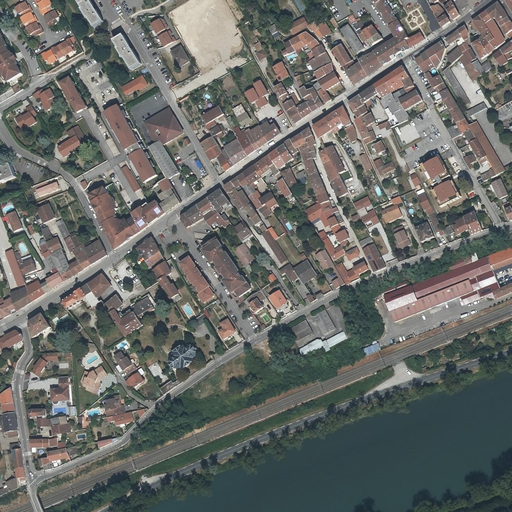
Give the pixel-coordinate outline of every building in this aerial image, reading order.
[(49,6),(52,5),(49,0),(44,0),(38,4),(41,10),(40,11),(42,14),(50,10),(49,6)] [(77,0),(94,27),(103,21),(90,0),(77,0)] [(380,11),(389,5),(386,0),(378,5),(379,7),(378,8),(380,11)] [(460,16),(451,1),(450,1),(451,3),(445,6),(454,21),(460,16)] [(22,13),(24,16),(31,12),(32,12),(30,8),(29,9),(25,2),(15,8),(19,14),(22,13)] [(501,22),(508,18),(506,15),(506,13),(498,4),(487,12),(493,20),(495,19),(497,17),(501,22)] [(389,5),(380,11),(382,14),(383,14),(384,16),(392,11),(389,5)] [(435,14),(444,28),(451,23),(443,10),(438,5),(432,7),(431,5),(431,6),(435,14)] [(49,27),(57,23),(56,20),(59,18),(55,11),(45,16),(48,23),(47,23),(49,27)] [(386,22),(387,22),(396,17),(392,11),(384,16),(385,18),(384,19),(386,22)] [(21,18),(25,25),(28,23),(30,26),(36,23),(38,22),(36,18),(34,19),(31,12),(24,16),(21,18)] [(496,25),(493,20),(487,12),(480,17),(489,30),(496,25)] [(388,26),(389,26),(389,25),(391,28),(399,23),(396,17),(387,22),(386,22),(388,26)] [(483,41),(482,42),(485,47),(491,43),(495,40),(492,35),(489,30),(480,17),(474,22),(480,30),(478,32),(483,41)] [(293,35),(308,27),(309,27),(304,18),(288,27),(293,35)] [(366,30),(359,18),(356,20),(363,32),(366,30)] [(504,27),(511,23),(508,18),(501,22),(504,26),(504,27)] [(160,20),(150,25),(156,35),(166,30),(160,20)] [(321,38),(324,36),(318,27),(315,22),(309,27),(308,27),(313,32),(315,31),(317,35),(321,38)] [(325,22),(318,27),(324,36),(324,38),(325,37),(332,33),(325,22)] [(478,32),(480,30),(474,22),(470,24),(476,33),(478,32)] [(511,22),(511,23),(504,27),(504,26),(502,28),(508,35),(511,32),(511,22)] [(26,28),(30,35),(34,33),(35,36),(43,32),(41,28),(40,29),(36,23),(30,26),(26,28)] [(403,30),(399,23),(391,28),(389,25),(389,26),(396,39),(402,36),(401,35),(402,31),(403,30)] [(276,24),(270,28),(274,34),(278,32),(280,31),(276,24)] [(496,25),(489,30),(492,35),(499,30),(496,25)] [(366,30),(363,32),(368,40),(370,39),(379,34),(373,27),(366,30)] [(466,27),(459,32),(467,45),(468,45),(469,45),(468,34),(469,34),(466,27)] [(258,39),(264,36),(260,28),(254,31),(258,39)] [(347,41),(349,40),(356,53),(364,48),(357,37),(351,28),(343,32),(347,41)] [(396,39),(404,51),(406,50),(407,52),(411,49),(407,41),(409,40),(403,30),(402,31),(401,35),(402,36),(396,39)] [(491,43),(496,50),(506,42),(499,30),(492,35),(495,40),(491,43)] [(459,32),(446,40),(450,46),(454,43),(455,42),(460,48),(447,58),(452,65),(460,58),(462,56),(471,49),(468,45),(467,45),(459,32)] [(18,64),(16,60),(13,56),(11,53),(10,53),(6,47),(7,46),(2,37),(3,37),(0,33),(0,71),(2,76),(4,75),(8,82),(22,74),(16,65),(18,64)] [(168,33),(158,38),(164,48),(173,43),(168,33)] [(306,46),(309,44),(313,42),(307,33),(300,37),(305,45),(306,46)] [(383,39),(379,34),(370,39),(373,45),(383,39)] [(421,34),(409,40),(407,41),(411,49),(425,40),(421,34)] [(126,37),(116,42),(132,70),(141,64),(126,37)] [(300,37),(290,42),(296,50),(302,47),(305,45),(300,37)] [(72,47),(74,46),(70,38),(66,41),(67,43),(65,45),(64,44),(61,45),(67,55),(74,51),(72,47)] [(387,44),(396,56),(397,58),(405,53),(404,51),(396,39),(387,44)] [(489,55),(488,54),(485,47),(482,42),(481,40),(480,40),(474,44),(482,60),(489,55)] [(308,54),(313,50),(321,46),(316,41),(313,42),(309,44),(312,48),(306,51),(308,53),(308,54)] [(290,53),(296,50),(290,42),(285,45),(290,53)] [(511,51),(511,42),(511,43),(502,51),(504,55),(508,54),(511,51)] [(443,43),(427,53),(436,69),(441,62),(444,55),(446,49),(443,43)] [(495,51),(496,50),(491,43),(485,47),(488,54),(494,50),(495,51)] [(258,52),(264,48),(261,44),(255,47),(258,52)] [(396,56),(387,44),(375,52),(384,67),(389,64),(395,60),(394,58),(396,56)] [(57,55),(59,59),(67,55),(61,45),(58,47),(59,48),(56,50),(55,47),(51,49),(52,50),(55,56),(57,55)] [(343,66),(351,61),(341,45),(333,50),(340,60),(343,66)] [(307,60),(308,62),(326,53),(323,47),(321,46),(313,50),(315,54),(308,58),(309,59),(307,60)] [(172,54),(180,68),(189,63),(181,48),(172,54)] [(268,56),(264,48),(258,52),(257,53),(261,60),(268,56)] [(471,49),(462,56),(467,64),(471,62),(477,59),(471,49)] [(48,60),(50,64),(57,60),(55,56),(52,50),(49,52),(49,53),(47,55),(46,52),(42,54),(46,61),(48,60)] [(361,63),(369,77),(384,67),(375,52),(371,54),(368,55),(359,60),(361,63)] [(311,63),(316,72),(331,64),(331,62),(330,59),(326,53),(308,62),(309,64),(311,63)] [(425,75),(436,69),(427,53),(422,56),(422,57),(426,63),(420,67),(425,75)] [(467,64),(462,56),(460,58),(473,82),(475,80),(476,80),(467,64)] [(420,68),(420,67),(426,63),(422,57),(416,61),(420,68)] [(344,68),(346,71),(356,65),(353,60),(351,61),(343,66),(344,68)] [(479,71),(482,76),(492,70),(489,61),(487,62),(488,64),(482,68),(478,61),(473,64),(472,65),(477,72),(479,71)] [(471,62),(467,64),(476,80),(482,76),(479,71),(477,72),(472,65),(473,64),(471,62)] [(281,82),(283,80),(290,76),(283,63),(278,66),(275,68),(277,71),(279,76),(278,76),(281,82)] [(361,63),(357,65),(366,79),(369,77),(361,63)] [(331,64),(316,72),(319,78),(320,80),(334,71),(331,66),(331,64)] [(355,86),(366,79),(357,65),(356,65),(346,71),(347,72),(355,86)] [(401,70),(395,73),(401,83),(410,77),(404,67),(401,70)] [(471,108),(448,68),(444,71),(442,72),(455,94),(466,111),(471,108)] [(335,73),(320,83),(324,88),(319,92),(327,104),(333,100),(326,91),(340,82),(335,73)] [(391,89),(401,83),(395,73),(386,79),(391,89)] [(433,86),(434,89),(438,87),(443,83),(439,76),(433,79),(429,73),(426,75),(433,86)] [(142,75),(121,88),(126,97),(138,89),(140,92),(149,86),(142,75)] [(295,77),(299,86),(305,84),(302,75),(295,77)] [(410,77),(401,83),(406,90),(407,91),(415,87),(410,77)] [(69,78),(59,84),(76,115),(86,109),(69,78)] [(315,86),(319,92),(324,88),(320,83),(318,79),(312,81),(314,85),(315,86)] [(391,89),(386,79),(375,86),(380,94),(384,100),(385,99),(393,93),(391,89)] [(23,89),(19,83),(11,87),(15,94),(23,89)] [(438,87),(441,92),(446,89),(443,83),(438,87)] [(306,84),(305,84),(299,86),(304,98),(312,94),(319,109),(324,105),(319,97),(314,88),(308,91),(306,86),(307,86),(306,84)] [(285,105),(292,101),(284,87),(283,85),(276,89),(285,105)] [(373,105),(372,103),(371,102),(376,98),(377,98),(376,97),(376,96),(378,95),(380,94),(375,86),(362,95),(367,101),(366,102),(366,103),(368,108),(373,105)] [(406,90),(400,93),(403,100),(418,91),(415,87),(407,91),(406,90)] [(49,106),(50,108),(56,104),(55,102),(52,98),(54,97),(50,90),(44,93),(42,89),(33,94),(36,99),(41,97),(43,100),(44,102),(42,104),(45,108),(49,106)] [(445,100),(450,97),(446,89),(441,92),(440,92),(442,96),(445,100)] [(418,91),(403,100),(402,101),(406,109),(407,111),(423,101),(418,91)] [(385,99),(390,106),(395,115),(396,114),(402,111),(398,103),(395,96),(393,93),(385,99)] [(400,93),(395,96),(398,103),(402,101),(403,100),(400,93)] [(313,113),(319,109),(312,94),(304,98),(307,103),(313,113)] [(364,104),(366,103),(366,102),(367,101),(362,95),(350,103),(355,112),(365,105),(364,104)] [(445,100),(450,111),(457,107),(450,97),(445,100)] [(295,99),(293,100),(304,119),(313,113),(307,103),(304,105),(300,107),(295,99)] [(382,101),(381,102),(385,109),(390,106),(385,99),(384,100),(382,101)] [(295,125),(304,119),(293,100),(292,101),(285,105),(288,112),(295,125)] [(402,101),(398,103),(402,111),(406,109),(402,101)] [(116,104),(103,111),(125,150),(138,142),(116,104)] [(33,116),(37,114),(31,105),(26,108),(29,113),(26,115),(23,116),(22,115),(18,117),(20,121),(18,122),(22,128),(28,124),(29,126),(36,122),(33,116)] [(233,109),(237,118),(246,113),(241,105),(233,109)] [(355,112),(358,119),(366,114),(368,112),(365,105),(355,112)] [(212,110),(217,118),(224,114),(219,106),(212,110)] [(343,124),(346,131),(353,126),(344,107),(337,111),(343,124)] [(450,111),(458,124),(464,120),(457,107),(450,111)] [(490,113),(487,108),(469,117),(473,122),(490,113)] [(183,131),(170,109),(145,123),(152,134),(150,135),(154,141),(155,140),(157,143),(161,141),(164,145),(174,140),(172,137),(175,135),(176,136),(183,131)] [(407,111),(406,109),(402,111),(396,114),(401,124),(411,119),(409,115),(407,111)] [(211,111),(209,113),(213,120),(217,118),(212,110),(211,111)] [(343,124),(337,111),(325,119),(332,131),(343,124)] [(284,112),(277,117),(283,127),(286,131),(292,127),(284,112)] [(202,116),(207,124),(213,121),(213,120),(209,113),(202,116)] [(242,125),(250,121),(246,113),(237,118),(240,122),(242,125)] [(358,127),(366,123),(364,118),(367,116),(366,114),(358,119),(355,121),(358,127)] [(370,125),(376,122),(373,116),(372,116),(371,114),(370,115),(367,116),(364,118),(366,123),(367,127),(370,133),(369,133),(373,142),(376,140),(373,132),(370,125)] [(332,131),(325,119),(314,127),(320,138),(332,131)] [(214,136),(218,134),(218,133),(222,132),(222,131),(219,125),(217,126),(213,120),(213,121),(207,124),(208,127),(214,136)] [(448,130),(454,139),(461,135),(465,133),(471,130),(469,127),(467,125),(464,120),(458,124),(448,130)] [(380,126),(379,126),(381,130),(387,127),(388,130),(392,129),(391,128),(388,122),(380,126)] [(366,144),(373,142),(369,133),(370,133),(367,127),(366,123),(358,127),(361,133),(366,144)] [(477,141),(488,159),(494,155),(475,123),(469,127),(471,130),(477,141)] [(275,124),(264,132),(270,142),(282,134),(275,124)] [(68,133),(72,139),(78,136),(82,142),(86,140),(78,126),(68,133)] [(255,128),(250,132),(253,138),(260,149),(270,142),(264,132),(261,126),(256,129),(255,128)] [(353,126),(346,131),(353,143),(357,141),(355,131),(353,126)] [(238,139),(249,156),(257,151),(245,132),(242,134),(237,127),(233,129),(238,139)] [(303,134),(306,140),(313,136),(310,129),(303,134)] [(375,132),(377,138),(388,135),(387,129),(375,132)] [(257,151),(260,149),(253,138),(250,132),(249,130),(245,132),(257,151)] [(477,141),(471,130),(465,133),(471,144),(477,141)] [(108,161),(120,155),(111,138),(105,141),(100,131),(93,134),(108,161)] [(184,134),(183,131),(176,136),(175,135),(172,137),(174,140),(175,139),(184,134)] [(295,139),(293,140),(297,149),(299,148),(300,147),(307,143),(306,140),(303,134),(295,139)] [(64,157),(71,153),(69,150),(82,142),(78,136),(72,139),(59,147),(64,157)] [(200,145),(205,152),(218,144),(214,136),(200,145)] [(316,144),(313,136),(306,140),(307,143),(310,147),(313,146),(316,144)] [(227,152),(235,166),(249,156),(238,139),(225,147),(227,152)] [(292,156),(294,155),(299,152),(297,149),(293,140),(292,139),(285,144),(286,145),(292,156)] [(157,143),(156,144),(158,146),(159,146),(161,150),(165,148),(161,141),(157,143)] [(484,166),(490,163),(488,159),(477,141),(471,144),(484,166)] [(69,150),(71,153),(84,145),(82,142),(69,150)] [(382,142),(375,146),(379,154),(386,151),(382,142)] [(303,151),(310,147),(307,143),(300,147),(303,151)] [(168,179),(180,173),(165,148),(161,150),(159,146),(158,146),(156,144),(150,147),(168,179)] [(226,172),(232,168),(224,154),(221,150),(218,144),(205,152),(210,161),(218,157),(226,172)] [(294,159),(292,156),(286,145),(278,150),(287,164),(294,159)] [(322,160),(329,156),(326,150),(323,145),(321,146),(323,151),(320,153),(322,160)] [(315,152),(313,146),(310,147),(303,151),(302,151),(304,156),(315,152)] [(141,147),(128,155),(143,182),(157,175),(141,147)] [(332,147),(326,150),(329,156),(332,161),(336,169),(340,178),(343,184),(346,189),(348,194),(352,201),(353,203),(363,198),(361,195),(366,192),(357,174),(358,174),(352,161),(348,156),(339,160),(332,147)] [(287,164),(278,150),(271,155),(280,169),(287,164)] [(227,152),(224,154),(232,168),(235,166),(227,152)] [(315,152),(304,156),(305,160),(306,162),(312,159),(312,160),(316,158),(315,152)] [(366,154),(360,157),(364,164),(365,164),(369,162),(366,154)] [(468,166),(472,164),(477,161),(473,154),(464,159),(468,166)] [(288,198),(294,195),(281,173),(282,173),(280,169),(271,155),(255,167),(256,168),(258,173),(260,176),(271,168),(281,183),(279,184),(288,198)] [(494,155),(488,159),(490,163),(494,169),(498,176),(504,172),(494,155)] [(322,160),(324,164),(332,161),(329,156),(322,160)] [(384,166),(381,159),(375,163),(378,169),(384,166)] [(434,160),(417,169),(426,185),(430,194),(435,203),(441,216),(462,205),(464,201),(446,165),(445,162),(443,164),(437,166),(434,160)] [(328,173),(336,169),(332,161),(324,164),(328,173)] [(384,166),(378,169),(380,175),(387,172),(385,169),(394,165),(392,162),(387,165),(384,166)] [(0,182),(3,181),(4,183),(7,182),(6,180),(17,176),(12,165),(0,169),(0,182)] [(314,165),(308,167),(310,175),(318,172),(314,165)] [(127,166),(121,169),(134,192),(140,189),(127,166)] [(251,169),(245,174),(248,179),(258,173),(256,168),(252,171),(251,169)] [(291,187),(297,183),(291,171),(293,170),(292,168),(283,173),(291,187)] [(332,182),(340,178),(336,169),(328,173),(332,182)] [(480,177),(483,183),(490,179),(498,176),(494,169),(492,169),(490,172),(487,174),(480,177)] [(298,174),(302,186),(309,184),(305,172),(298,174)] [(318,172),(310,175),(313,182),(320,178),(318,172)] [(262,179),(260,176),(258,173),(248,179),(248,180),(251,186),(252,186),(262,179)] [(243,187),(250,198),(257,194),(252,186),(251,186),(248,180),(248,179),(245,174),(232,182),(239,193),(242,191),(238,186),(241,185),(243,187)] [(411,177),(416,188),(422,185),(417,174),(411,177)] [(320,178),(313,182),(317,193),(325,189),(320,178)] [(334,188),(343,184),(340,178),(332,182),(334,188)] [(508,195),(500,179),(491,184),(499,200),(508,195)] [(253,226),(261,221),(255,212),(242,191),(239,193),(232,182),(225,188),(229,194),(239,208),(244,204),(247,208),(246,208),(252,218),(248,220),(253,226)] [(57,183),(38,191),(40,196),(48,193),(49,190),(52,189),(53,191),(60,189),(57,183)] [(336,193),(346,189),(343,184),(334,188),(336,193)] [(93,202),(101,217),(102,217),(103,219),(102,219),(101,221),(106,229),(107,229),(110,234),(109,235),(115,246),(116,245),(119,246),(120,247),(128,241),(128,239),(130,238),(131,239),(142,231),(135,218),(128,223),(126,220),(123,222),(121,223),(117,222),(115,219),(117,218),(115,214),(116,213),(115,210),(117,209),(109,194),(108,194),(104,187),(90,195),(94,202),(93,202)] [(159,196),(160,196),(165,202),(160,205),(167,214),(173,209),(177,206),(181,203),(171,188),(159,196)] [(348,194),(346,189),(336,193),(338,199),(346,195),(348,194)] [(217,210),(229,201),(221,190),(209,198),(214,205),(217,210)] [(326,193),(318,197),(321,205),(324,213),(330,210),(332,209),(329,201),(330,201),(326,193)] [(250,198),(255,205),(261,201),(257,194),(250,198)] [(267,205),(270,209),(278,204),(272,194),(261,201),(255,205),(258,210),(267,205)] [(400,197),(392,200),(394,205),(403,201),(400,196),(400,197)] [(369,197),(355,204),(367,230),(381,223),(375,210),(369,213),(367,209),(373,206),(369,197)] [(198,206),(203,214),(210,209),(214,205),(209,198),(198,206)] [(141,206),(132,213),(143,230),(165,213),(158,205),(155,201),(143,209),(141,206)] [(510,221),(511,220),(511,208),(509,203),(503,205),(510,221)] [(210,209),(221,225),(226,222),(223,217),(217,210),(214,205),(210,209)] [(267,205),(258,210),(265,218),(273,213),(270,209),(267,205)] [(402,215),(397,205),(382,212),(386,221),(392,218),(393,219),(402,215)] [(499,216),(502,214),(497,205),(493,207),(499,216)] [(51,206),(40,211),(44,220),(55,215),(51,206)] [(195,224),(205,217),(203,214),(198,206),(183,217),(183,220),(189,228),(191,226),(192,227),(195,225),(195,224)] [(330,210),(324,213),(326,217),(332,214),(338,211),(336,207),(332,209),(330,210)] [(205,217),(214,230),(218,227),(221,225),(210,209),(203,214),(205,217)] [(11,224),(14,233),(23,229),(16,212),(8,215),(11,224)] [(435,213),(430,216),(437,232),(440,231),(443,229),(437,218),(435,213)] [(471,234),(472,236),(483,231),(476,213),(465,218),(470,230),(471,234)] [(359,215),(352,218),(356,225),(362,221),(359,215)] [(338,225),(334,218),(328,220),(332,228),(338,225)] [(459,235),(470,230),(465,218),(454,224),(459,235)] [(57,221),(66,239),(71,236),(66,226),(63,219),(57,221)] [(282,226),(286,234),(293,230),(289,222),(282,226)] [(244,223),(235,229),(243,241),(253,235),(252,233),(244,223)] [(429,224),(417,229),(423,243),(435,237),(429,224)] [(451,225),(443,229),(445,234),(446,237),(454,233),(451,225)] [(346,226),(334,232),(336,235),(348,229),(346,226)] [(411,244),(402,226),(394,230),(396,235),(400,243),(397,244),(400,249),(411,244)] [(47,241),(53,238),(48,228),(42,230),(47,241)] [(268,230),(274,240),(278,238),(271,228),(268,230)] [(329,235),(332,244),(338,243),(333,229),(329,230),(331,234),(329,235)] [(288,260),(274,240),(268,230),(264,233),(262,235),(282,264),(288,260)] [(325,231),(319,235),(322,240),(328,237),(325,231)] [(83,246),(84,245),(80,235),(73,239),(77,249),(83,246)] [(71,236),(66,239),(72,252),(74,251),(77,249),(73,239),(71,236)] [(370,237),(360,242),(364,250),(374,245),(370,237)] [(153,238),(146,244),(154,255),(161,251),(153,238)] [(234,288),(236,291),(240,297),(252,289),(244,277),(245,276),(240,270),(234,263),(235,263),(231,257),(230,257),(217,238),(205,246),(207,249),(209,252),(206,254),(210,260),(213,258),(215,261),(219,267),(219,269),(221,273),(224,273),(228,279),(230,282),(227,284),(231,290),(234,288)] [(347,255),(342,246),(335,249),(329,238),(323,241),(334,261),(347,255)] [(87,249),(85,250),(93,265),(108,256),(104,246),(103,247),(100,241),(87,249)] [(46,258),(53,255),(47,243),(40,246),(43,251),(41,252),(44,256),(45,255),(46,258)] [(60,243),(53,246),(51,243),(48,244),(53,255),(53,256),(63,250),(60,243)] [(164,257),(161,251),(154,255),(146,244),(138,249),(146,260),(150,266),(164,257)] [(245,245),(235,252),(245,266),(255,259),(245,245)] [(373,267),(383,262),(374,245),(364,250),(373,267)] [(83,246),(77,249),(74,251),(77,255),(85,250),(83,246)] [(346,253),(350,260),(359,255),(360,253),(357,247),(346,253)] [(404,288),(400,290),(400,291),(385,296),(390,310),(470,280),(474,292),(461,296),(464,304),(483,297),(483,299),(487,300),(488,297),(497,299),(511,292),(511,285),(502,289),(494,271),(511,264),(511,247),(476,261),(473,253),(448,263),(444,265),(446,269),(443,270),(444,274),(404,289),(404,288)] [(10,260),(22,290),(23,293),(29,291),(28,287),(23,275),(20,266),(14,250),(3,254),(6,261),(10,260)] [(53,256),(59,267),(66,282),(75,276),(74,276),(71,267),(63,250),(53,256)] [(85,250),(77,255),(80,261),(75,265),(79,273),(93,265),(85,250)] [(332,261),(325,250),(316,255),(325,270),(330,267),(328,263),(332,261)] [(55,269),(59,267),(53,256),(53,255),(46,258),(52,270),(55,269)] [(195,284),(201,293),(211,287),(204,278),(202,279),(201,277),(203,276),(198,269),(196,270),(195,268),(197,267),(191,258),(181,264),(187,273),(187,274),(194,285),(195,284)] [(25,264),(20,266),(23,275),(37,269),(33,259),(25,263),(25,264)] [(311,274),(315,272),(308,261),(304,264),(311,274)] [(328,263),(330,267),(333,266),(340,277),(341,277),(334,265),(332,261),(328,263)] [(178,295),(167,277),(172,273),(166,262),(154,271),(160,280),(160,281),(169,294),(172,299),(178,295)] [(386,268),(383,262),(373,267),(375,273),(386,268)] [(355,269),(358,275),(366,271),(369,269),(366,263),(355,269)] [(310,275),(311,274),(304,264),(294,270),(298,276),(303,283),(311,277),(310,275)] [(74,276),(79,273),(75,265),(71,267),(74,276)] [(287,276),(290,281),(298,276),(294,270),(291,265),(280,272),(284,278),(287,276)] [(53,289),(66,282),(59,267),(55,269),(56,272),(57,275),(48,281),(53,289)] [(347,273),(344,267),(339,270),(342,275),(347,273)] [(359,277),(358,275),(355,269),(347,273),(342,275),(344,279),(348,276),(351,281),(359,277)] [(97,297),(111,284),(103,275),(89,285),(97,297)] [(276,281),(277,280),(273,275),(268,278),(272,284),(276,281)] [(337,289),(345,284),(341,277),(340,277),(333,281),(337,289)] [(470,280),(390,310),(395,321),(456,298),(461,296),(474,292),(470,280)] [(29,291),(34,302),(46,294),(39,281),(28,287),(29,291)] [(47,281),(42,284),(47,293),(52,290),(47,281)] [(112,285),(111,284),(97,297),(98,299),(112,286),(112,285)] [(100,302),(98,299),(97,297),(89,285),(62,302),(69,310),(82,301),(81,300),(87,297),(93,305),(91,306),(93,308),(94,307),(94,306),(96,305),(98,308),(104,304),(102,301),(100,302)] [(213,290),(211,287),(201,293),(199,295),(205,303),(215,296),(213,293),(211,291),(213,290)] [(34,302),(29,291),(23,293),(22,290),(12,295),(13,298),(17,308),(18,311),(34,302)] [(260,302),(263,300),(258,292),(247,299),(251,305),(256,313),(263,308),(260,302)] [(282,304),(284,306),(288,303),(280,292),(270,298),(277,307),(282,304)] [(150,293),(135,301),(137,304),(149,297),(152,302),(155,301),(150,293)] [(162,298),(165,303),(172,299),(169,294),(162,298)] [(143,325),(139,318),(135,312),(133,314),(123,320),(120,316),(118,313),(116,310),(120,308),(123,305),(122,304),(123,303),(118,295),(115,297),(105,305),(126,337),(133,332),(143,325)] [(135,312),(139,318),(156,308),(152,302),(149,297),(137,304),(135,312)] [(0,308),(5,318),(12,314),(11,311),(17,308),(13,298),(6,302),(4,298),(0,299),(0,307),(0,308),(0,307),(0,308)] [(338,316),(343,313),(339,303),(333,307),(338,316)] [(120,316),(123,320),(133,314),(131,311),(124,316),(122,314),(120,316)] [(326,311),(314,317),(324,335),(336,329),(326,311)] [(343,313),(338,316),(342,325),(348,322),(343,313)] [(34,338),(51,327),(44,314),(32,322),(31,324),(34,338)] [(196,320),(200,327),(208,322),(205,315),(196,320)] [(224,329),(220,332),(224,339),(236,332),(228,320),(221,324),(224,329)] [(307,321),(290,331),(296,343),(313,333),(307,321)] [(355,335),(348,322),(342,325),(346,332),(323,343),(322,341),(318,340),(301,350),(304,356),(312,351),(313,352),(325,346),(328,352),(332,350),(331,348),(355,335)] [(72,331),(76,334),(82,327),(79,324),(72,331)] [(19,331),(2,339),(3,342),(0,344),(4,352),(26,341),(26,335),(19,331)] [(86,342),(85,348),(93,349),(94,351),(98,349),(95,344),(86,342)] [(173,361),(176,366),(178,367),(182,364),(183,365),(192,360),(191,358),(195,355),(195,353),(191,348),(190,348),(185,351),(184,349),(176,355),(177,356),(173,360),(173,361)] [(59,354),(45,355),(33,372),(40,377),(50,363),(60,363),(59,354)] [(125,370),(128,375),(136,369),(137,369),(134,364),(132,365),(127,358),(125,359),(122,355),(120,354),(115,357),(124,370),(125,370)] [(96,386),(99,387),(101,382),(98,381),(100,376),(106,372),(101,365),(90,372),(85,370),(82,376),(86,377),(84,381),(88,383),(86,388),(94,391),(96,386)] [(132,384),(133,385),(135,388),(140,384),(141,383),(143,382),(143,380),(136,369),(128,375),(130,379),(126,382),(129,386),(132,384)] [(70,378),(60,378),(61,389),(52,390),(53,404),(72,403),(70,378)] [(176,387),(172,381),(160,389),(165,396),(176,387)] [(3,401),(6,415),(16,414),(12,389),(2,396),(0,397),(1,401),(3,401)] [(108,404),(106,404),(107,410),(106,410),(108,417),(116,416),(126,414),(124,405),(121,406),(120,401),(121,401),(119,395),(114,396),(115,398),(113,399),(107,400),(108,404)] [(49,428),(53,427),(68,424),(66,418),(66,417),(55,420),(47,420),(46,410),(30,411),(31,419),(39,419),(39,429),(49,428)] [(138,411),(140,418),(146,412),(145,410),(138,411)] [(132,412),(126,414),(116,416),(108,417),(109,421),(115,420),(117,425),(134,421),(132,412)] [(20,435),(16,414),(6,415),(6,420),(6,421),(8,437),(20,435)] [(70,423),(68,424),(53,427),(54,435),(71,432),(70,423)] [(59,449),(67,447),(66,442),(59,443),(58,438),(55,438),(50,439),(51,447),(59,446),(59,449)] [(99,442),(101,448),(114,443),(113,439),(99,442)] [(50,449),(49,440),(32,442),(33,451),(50,449)] [(14,449),(17,468),(25,467),(22,449),(19,449),(14,449)] [(70,457),(69,455),(67,449),(60,451),(48,453),(50,458),(51,458),(51,460),(56,460),(70,457)] [(18,479),(21,478),(27,477),(25,467),(17,468),(18,477),(18,479)] [(18,479),(18,477),(7,482),(10,491),(12,491),(20,488),(18,479)]
